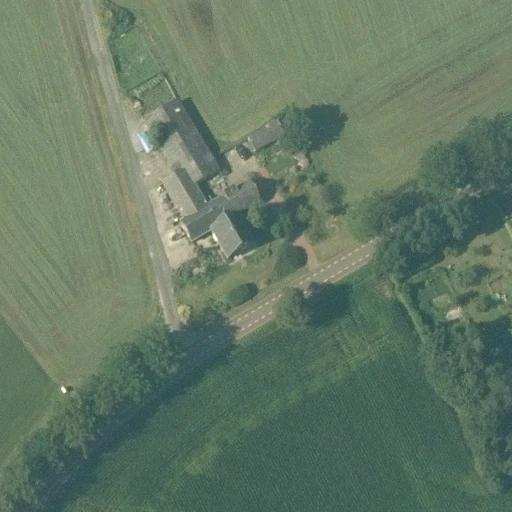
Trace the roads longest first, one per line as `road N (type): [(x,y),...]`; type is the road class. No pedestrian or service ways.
road 1 (tertiary): [(185,358),(511,165)]
road 2 (unclassified): [(185,358),(86,0)]
road 3 (tertiary): [(27,511),(92,433),(185,358)]
